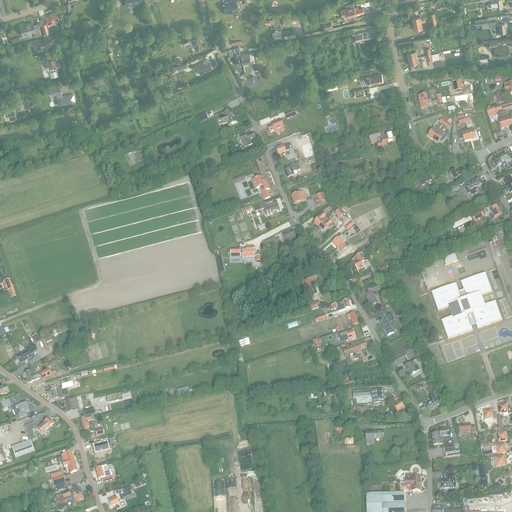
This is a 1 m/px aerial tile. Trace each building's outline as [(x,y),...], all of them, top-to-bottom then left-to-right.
[(225,4),(222,5),(224,13),(231,11),(231,14),(238,13),(236,1),(241,0),(242,3),(247,2),(246,0),(228,0),(229,2),(224,2),(225,4)] [(493,0),(491,0),(492,9),(497,8),(503,8),(501,0),(493,0)] [(347,9),(340,11),(342,16),(348,15),(349,17),(356,15),(356,14),(354,7),(353,4),(353,3),(346,5),(347,9)] [(358,6),(354,7),(356,14),(356,15),(364,12),(363,7),(360,8),(359,8),(358,6)] [(50,15),(50,16),(45,18),(48,26),(53,24),(52,22),(59,20),(57,13),(50,15)] [(488,19),(475,20),(476,25),(481,24),(482,28),(489,27),(488,19)] [(83,25),(81,25),(82,30),(84,29),(91,28),(90,20),(83,21),(83,25)] [(490,23),(490,26),(490,29),(493,28),(493,29),(495,29),(496,34),(506,32),(505,24),(498,25),(497,21),(490,23)] [(21,31),(22,35),(33,32),(35,37),(41,36),(40,34),(37,24),(33,25),(33,23),(20,27),(21,31)] [(281,31),(274,32),(275,41),(282,40),(281,31)] [(351,35),(353,42),(364,39),(372,38),(370,31),(365,32),(365,31),(362,31),(362,32),(351,35)] [(191,41),(195,50),(202,47),(198,38),(191,41)] [(35,44),(37,50),(40,49),(47,47),(45,41),(38,43),(35,44)] [(104,44),(105,47),(106,46),(109,53),(113,51),(108,42),(104,44)] [(494,48),(495,55),(498,54),(499,58),(509,57),(508,48),(503,49),(503,47),(494,48)] [(249,52),(240,54),(243,64),(247,63),(247,61),(251,61),(249,54),(254,53),(254,57),(258,56),(257,49),(249,50),(249,52)] [(46,61),(49,69),(59,67),(56,56),(49,58),(50,60),(46,61)] [(196,65),(192,67),(193,70),(197,69),(200,74),(212,68),(209,62),(208,62),(207,59),(203,61),(203,62),(196,65)] [(175,68),(173,69),(174,73),(177,72),(178,72),(187,68),(185,64),(176,68),(175,68)] [(371,85),(383,82),(382,74),(369,77),(371,85)] [(460,80),(452,82),(454,92),(462,90),(460,80)] [(52,88),(50,92),(50,96),(56,95),(58,105),(74,102),(73,94),(62,96),(60,86),(52,88)] [(422,96),(418,97),(419,103),(427,101),(430,100),(431,100),(429,91),(421,93),(422,96)] [(427,101),(419,103),(420,109),(429,107),(428,105),(431,104),(430,100),(427,101)] [(221,118),(223,123),(228,121),(229,125),(236,122),(230,109),(224,112),(225,116),(221,118)] [(505,111),(502,112),(507,127),(511,125),(511,118),(511,119),(510,118),(508,118),(505,111)] [(501,120),(498,121),(501,129),(507,127),(502,112),(499,113),(501,120)] [(439,122),(444,126),(447,122),(449,119),(444,115),(439,122)] [(272,126),(268,127),(270,134),(275,132),(276,134),(285,130),(281,120),(272,124),(272,126)] [(432,129),(427,136),(432,140),(437,133),(432,129)] [(437,133),(432,140),(437,144),(442,137),(444,139),(447,136),(440,130),(437,133)] [(460,131),(457,132),(459,140),(463,139),(464,142),(469,140),(467,132),(468,132),(467,130),(460,132),(460,131)] [(468,132),(467,132),(469,140),(476,138),(473,130),(468,132)] [(239,134),(245,147),(252,144),(250,139),(255,136),(253,132),(246,136),(244,132),(239,134)] [(385,135),(386,138),(381,140),(381,142),(377,143),(378,147),(386,145),(386,144),(387,144),(395,141),(393,133),(385,135)] [(290,150),(288,144),(283,146),(283,145),(276,148),(278,154),(286,152),(285,151),(290,150)] [(504,154),(498,157),(501,164),(506,172),(509,170),(505,162),(508,160),(507,160),(510,159),(507,154),(505,156),(504,154)] [(495,167),(501,164),(498,157),(492,161),(495,167)] [(291,169),(285,171),(287,178),(294,175),(292,172),(300,169),(298,162),(290,165),(291,169)] [(316,163),(310,165),(314,173),(319,171),(316,163)] [(455,171),(450,173),(452,176),(451,178),(452,179),(453,180),(454,181),(458,178),(458,177),(464,174),(461,169),(458,170),(455,172),(455,171)] [(422,178),(419,179),(422,186),(425,184),(425,183),(432,180),(430,174),(422,178)] [(251,181),(255,189),(260,187),(262,192),(261,192),(264,200),(270,198),(267,190),(270,189),(266,180),(263,181),(261,177),(251,181)] [(422,188),(419,179),(413,182),(414,184),(416,183),(419,190),(422,188)] [(466,186),(464,187),(468,195),(470,193),(471,196),(477,193),(476,190),(478,189),(477,187),(482,184),(479,179),(474,181),(466,186)] [(450,187),(452,190),(453,193),(460,190),(457,184),(450,187)] [(291,195),(294,204),(299,202),(306,200),(304,195),(301,196),(300,193),(296,194),(291,195)] [(315,200),(316,205),(325,202),(322,193),(317,194),(318,199),(315,200)] [(264,203),(252,208),(254,213),(264,209),(266,215),(266,214),(267,214),(279,210),(276,202),(269,205),(266,206),(264,203)] [(491,208),(489,209),(491,211),(490,211),(492,214),(492,215),(489,217),(492,221),(495,219),(496,218),(502,215),(502,214),(498,208),(496,205),(491,208)] [(334,213),(339,218),(344,214),(340,208),(334,213)] [(471,216),(474,222),(484,216),(481,210),(471,216)] [(314,222),(319,226),(327,219),(323,214),(320,217),(314,222)] [(470,216),(451,226),(453,231),(472,222),(470,216)] [(327,219),(319,226),(323,231),(328,226),(331,223),(327,219)] [(351,222),(345,228),(347,231),(354,225),(351,222)] [(282,234),(285,241),(295,237),(292,230),(282,234)] [(333,242),(337,247),(342,243),(346,240),(343,237),(342,235),(338,238),(333,242)] [(270,244),(269,242),(275,240),(273,236),(263,241),(265,247),(270,244)] [(354,245),(356,248),(367,241),(365,238),(354,245)] [(342,243),(337,247),(341,252),(347,248),(350,245),(348,242),(345,245),(342,243)] [(230,249),(230,253),(242,253),(242,257),(255,256),(254,247),(246,247),(246,248),(242,249),(242,250),(240,250),(240,249),(230,249)] [(357,262),(355,264),(355,263),(354,264),(354,265),(355,264),(356,265),(355,265),(359,273),(357,270),(360,269),(361,269),(362,269),(361,268),(364,266),(365,269),(366,269),(362,263),(368,260),(365,261),(361,254),(364,253),(363,252),(355,257),(357,262)] [(455,254),(442,258),(442,259),(443,259),(446,265),(445,266),(458,261),(457,261),(455,254),(456,254),(455,254)] [(379,269),(381,273),(389,269),(386,265),(379,269)] [(310,282),(323,276),(321,271),(300,280),(307,295),(315,291),(310,282)] [(456,283),(431,292),(431,293),(433,292),(435,298),(434,298),(438,311),(447,308),(446,307),(448,307),(452,317),(450,318),(441,321),(442,321),(446,333),(447,333),(449,339),(448,339),(473,331),(473,330),(472,330),(471,326),(476,324),(478,329),(477,329),(502,320),(501,320),(498,315),(500,314),(495,302),(496,302),(496,301),(487,305),(485,306),(481,295),(483,294),(483,295),(492,291),(487,279),(486,279),(484,274),(485,273),(461,282),(464,290),(459,292),(456,284),(456,283)] [(0,288),(2,288),(2,287),(5,286),(6,291),(9,290),(11,297),(15,296),(12,285),(10,286),(9,280),(3,282),(4,282),(0,283),(0,288)] [(367,289),(369,293),(372,291),(373,292),(381,288),(378,283),(367,289)] [(374,298),(377,296),(376,294),(373,295),(371,292),(365,295),(371,306),(374,304),(374,305),(375,304),(377,303),(374,298)] [(350,307),(347,300),(334,304),(334,305),(331,306),(332,311),(337,309),(338,311),(350,307)] [(309,305),(311,310),(321,306),(319,301),(309,305)] [(347,315),(348,318),(350,318),(353,325),(358,323),(354,312),(354,313),(347,315)] [(317,317),(315,318),(316,322),(319,321),(319,320),(326,318),(324,314),(317,317)] [(335,320),(338,327),(336,328),(337,331),(344,329),(341,318),(335,320)] [(386,319),(380,322),(387,336),(394,333),(386,319)] [(51,330),(52,333),(44,337),(46,343),(52,340),(51,338),(57,335),(61,332),(60,330),(63,329),(61,325),(51,330)] [(96,325),(89,327),(91,334),(98,332),(96,325)] [(346,331),(338,334),(341,343),(349,340),(355,338),(352,330),(347,332),(346,331)] [(36,334),(32,337),(36,344),(41,341),(36,334)] [(318,339),(312,340),(315,350),(320,348),(318,341),(323,340),(322,338),(318,339)] [(352,347),(343,350),(345,357),(360,352),(359,350),(366,347),(366,346),(366,345),(364,342),(361,343),(360,341),(351,344),(352,347)] [(26,351),(16,357),(20,364),(24,362),(27,360),(30,357),(29,355),(37,350),(33,345),(25,350),(26,351)] [(411,349),(405,353),(410,362),(416,358),(411,349)] [(404,366),(409,376),(416,372),(419,370),(417,365),(415,366),(415,365),(414,365),(412,362),(404,366)] [(42,380),(51,375),(48,369),(37,374),(36,373),(34,368),(29,371),(29,370),(24,373),(29,383),(39,378),(38,376),(40,375),(42,380)] [(63,389),(73,387),(71,380),(60,383),(62,388),(50,391),(53,400),(61,398),(60,392),(64,391),(63,389)] [(382,389),(371,390),(372,403),(376,403),(378,403),(382,402),(383,402),(383,399),(382,389)] [(369,390),(353,391),(353,399),(356,399),(357,404),(372,403),(371,398),(370,398),(369,390)] [(15,406),(16,409),(15,410),(17,414),(18,414),(19,418),(26,415),(25,412),(29,411),(25,400),(21,402),(22,403),(20,403),(18,397),(17,395),(10,397),(13,404),(14,404),(15,406)] [(433,401),(426,406),(430,411),(440,405),(434,395),(431,397),(433,401)] [(394,406),(398,412),(404,407),(400,401),(396,396),(393,398),(395,403),(396,402),(397,404),(394,406)] [(501,404),(502,404),(498,405),(499,414),(508,412),(508,414),(511,413),(510,407),(507,407),(507,403),(505,404),(505,403),(501,404)] [(84,412),(79,413),(80,418),(95,414),(93,408),(84,411),(84,412)] [(483,411),(485,419),(493,418),(494,419),(497,419),(496,412),(493,413),(492,409),(491,409),(490,409),(487,409),(487,410),(483,411)] [(89,429),(87,421),(91,420),(90,416),(86,417),(80,418),(84,430),(89,429)] [(37,428),(42,433),(48,428),(53,424),(48,418),(43,422),(44,423),(37,428)] [(33,423),(25,426),(30,441),(35,439),(32,430),(35,429),(33,423)] [(459,428),(459,429),(460,433),(471,432),(471,433),(475,432),(474,425),(470,426),(470,424),(459,425),(459,428)] [(448,429),(447,429),(447,428),(446,428),(443,428),(443,429),(443,430),(439,430),(440,438),(443,437),(443,436),(449,435),(448,429)] [(497,433),(498,442),(500,442),(507,440),(506,437),(507,437),(506,433),(506,432),(504,432),(503,429),(495,430),(495,433),(497,433)] [(374,438),(384,437),(384,431),(365,432),(366,439),(366,444),(369,444),(374,443),(374,438)] [(432,434),(433,445),(443,444),(442,440),(439,440),(438,433),(432,434)] [(454,445),(443,447),(444,453),(445,453),(446,457),(460,455),(458,444),(457,437),(456,437),(452,438),(454,445)] [(32,440),(9,449),(12,458),(36,450),(32,440)] [(101,444),(94,446),(96,453),(108,450),(106,441),(101,442),(101,444)] [(496,445),(497,454),(499,454),(501,454),(506,453),(505,449),(506,449),(505,446),(505,445),(505,444),(501,445),(500,442),(498,442),(494,443),(494,446),(496,445)] [(60,456),(64,467),(68,466),(70,473),(77,471),(71,452),(60,456)] [(497,454),(493,455),(493,458),(495,458),(496,464),(496,467),(505,465),(505,464),(504,461),(505,461),(504,458),(504,457),(504,456),(502,456),(501,454),(499,454),(497,454)] [(101,467),(95,469),(99,479),(102,478),(102,479),(105,478),(111,476),(112,476),(110,470),(108,471),(107,466),(113,465),(112,464),(112,463),(111,461),(101,464),(100,465),(101,467)] [(406,479),(405,479),(405,487),(412,487),(412,491),(421,491),(420,477),(414,478),(414,474),(405,475),(406,479)] [(441,479),(441,488),(455,487),(455,478),(454,478),(454,474),(447,475),(447,479),(441,479)] [(62,476),(51,479),(53,487),(65,483),(62,476)] [(116,498),(108,501),(111,507),(118,504),(117,502),(120,500),(119,497),(132,492),(130,487),(114,493),(116,498)] [(77,495),(76,496),(75,492),(70,494),(69,491),(61,494),(56,496),(57,501),(63,499),(69,496),(70,498),(72,499),(73,503),(84,499),(81,494),(77,495)] [(381,493),(367,494),(367,504),(367,511),(404,511),(405,511),(404,494),(404,493),(381,493)]
